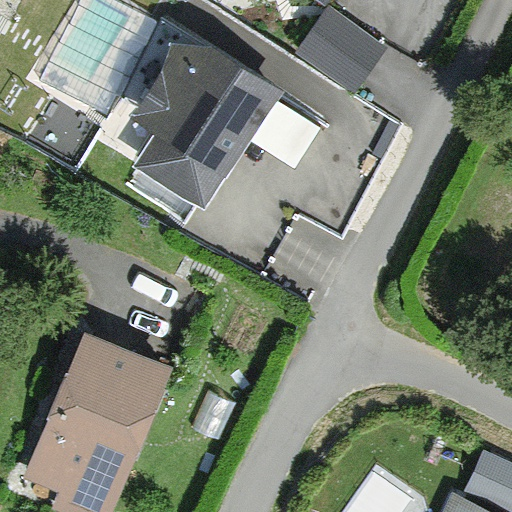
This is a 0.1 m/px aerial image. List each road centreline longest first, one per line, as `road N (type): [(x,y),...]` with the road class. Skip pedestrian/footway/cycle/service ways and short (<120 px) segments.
road 1 (residential): [(511,14),(370,297),(354,365)]
road 2 (unclassified): [(354,365),(313,384),(249,511)]
road 3 (unclassified): [(511,408),(448,376),(400,364),(354,365)]
